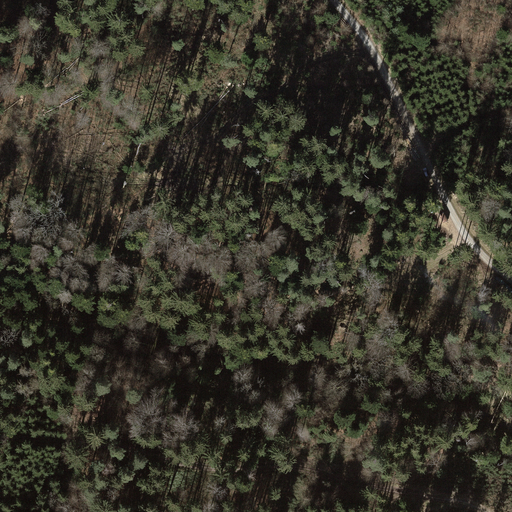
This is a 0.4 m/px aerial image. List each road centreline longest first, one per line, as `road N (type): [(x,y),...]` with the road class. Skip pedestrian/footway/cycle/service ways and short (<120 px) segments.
road 1 (track): [(0,436),(282,470),(486,511)]
road 2 (track): [(334,0),(382,68),(438,188),(481,256),(511,282)]
